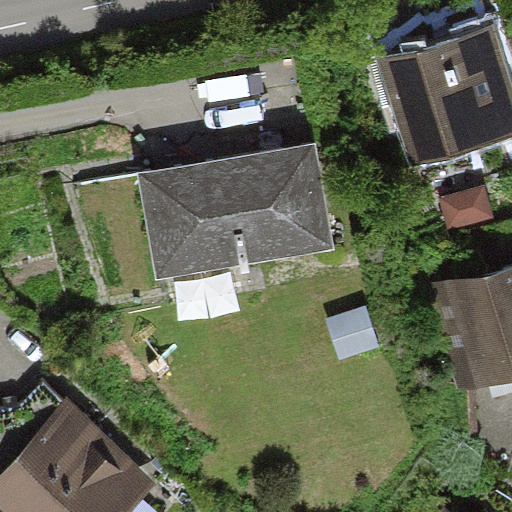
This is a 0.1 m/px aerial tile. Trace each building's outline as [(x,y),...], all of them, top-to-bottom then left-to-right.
[(511,136),(511,52),(502,24),(386,65),(423,168),(511,136)] [(334,138),(150,170),(169,279),(352,247),(334,138)] [(442,195),(453,234),(498,222),(487,183),(442,195)] [(511,381),(511,263),(451,284),(486,390),(511,381)] [(328,318),(341,362),(383,349),(369,305),(328,318)] [(470,384),(442,385),(444,439),(473,438),(470,384)] [(79,400),(2,481),(35,511),(172,511),(184,499),(79,400)]
